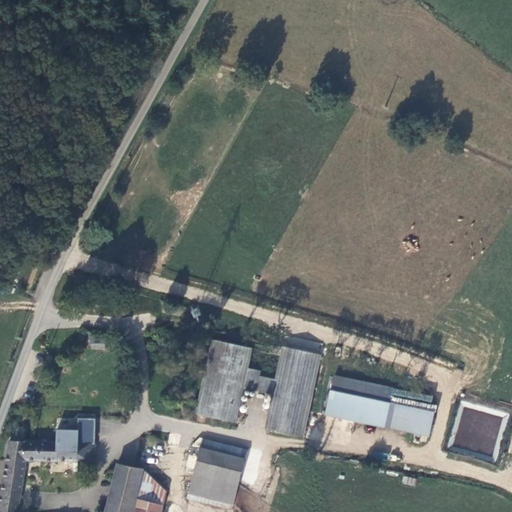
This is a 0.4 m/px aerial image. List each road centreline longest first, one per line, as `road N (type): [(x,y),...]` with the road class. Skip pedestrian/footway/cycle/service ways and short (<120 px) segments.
road 1 (unclassified): [(0,416),(67,247),(201,0)]
road 2 (unknown): [(35,318),(122,325),(148,354),(143,398),(125,437),(57,510)]
